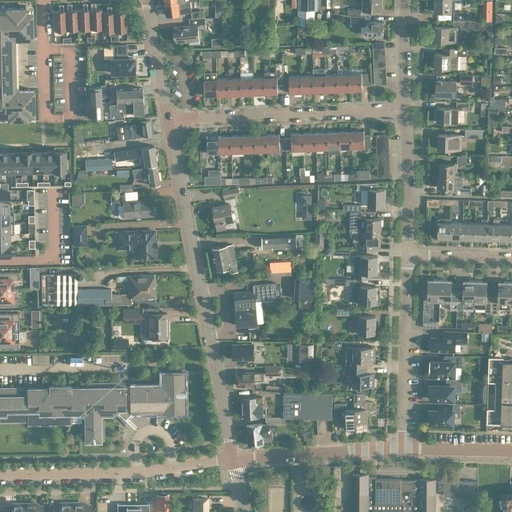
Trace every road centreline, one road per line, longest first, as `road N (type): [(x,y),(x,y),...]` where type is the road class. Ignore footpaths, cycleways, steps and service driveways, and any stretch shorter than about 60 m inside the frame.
road 1 (residential): [(233,458),(167,118)]
road 2 (residential): [(167,118),(403,112)]
road 3 (residential): [(0,473),(233,458)]
road 4 (residential): [(402,446),(407,254)]
road 5 (residential): [(402,446),(233,458)]
road 6 (residential): [(407,254),(403,112)]
road 7 (residential): [(167,118),(145,0)]
